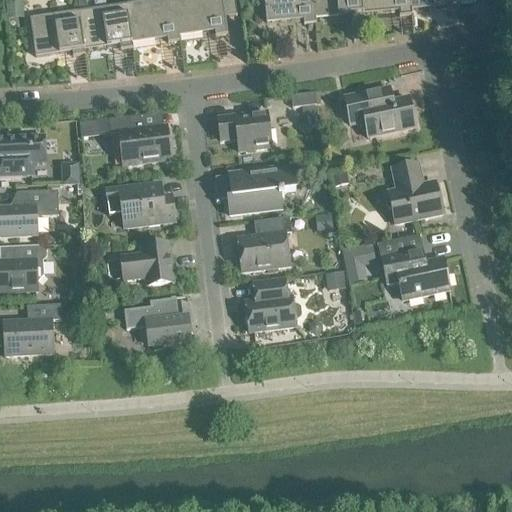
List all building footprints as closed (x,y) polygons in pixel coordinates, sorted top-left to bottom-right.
[(172,0),(168,0),(125,7),(131,45),(166,40),(167,45),(180,43),(179,38),(178,38),(172,0)] [(233,0),(172,0),(178,38),(179,38),(214,33),(215,38),(227,36),(224,19),(236,18),(233,0)] [(314,20),(312,0),(263,0),(266,25),(303,21),(303,26),(316,25),(315,20),(314,20)] [(360,0),(312,0),(314,20),(315,20),(350,17),(351,22),(363,21),(363,16),(362,16),(360,0)] [(408,0),(360,0),(362,16),(363,16),(398,13),(399,18),(411,17),(411,12),(410,12),(408,0)] [(457,0),(408,0),(410,12),(411,12),(446,8),(446,13),(459,12),(458,8),(457,0)] [(470,7),(469,0),(457,0),(458,8),(470,7)] [(125,7),(77,13),(83,52),(84,52),(119,47),(120,52),(132,50),(131,45),(125,7)] [(83,52),(77,13),(29,21),(35,59),(72,54),(72,59),(85,57),(84,52),(83,52)] [(380,106),(377,93),(344,100),(349,128),(364,125),(367,141),(414,131),(408,100),(380,106)] [(316,107),(314,95),(290,98),(292,110),(316,107)] [(217,121),(220,144),(237,142),(238,154),(270,150),(266,115),(217,121)] [(143,118),(108,122),(110,137),(118,136),(122,169),(170,163),(166,129),(145,132),(143,118)] [(0,140),(0,175),(0,180),(33,179),(32,158),(45,158),(44,138),(0,140)] [(61,167),(62,187),(78,186),(77,167),(61,167)] [(420,180),(417,167),(392,172),(396,193),(388,195),(388,198),(386,202),(385,206),(387,210),(392,213),(394,227),(441,217),(434,185),(419,188),(417,180),(420,180)] [(238,173),(240,192),(239,194),(238,196),(238,198),(237,199),(237,201),(227,202),(229,218),(260,214),(260,216),(268,215),(270,214),(273,213),(274,212),(281,212),(281,210),(280,210),(279,200),(283,199),(283,196),(285,196),(286,195),(289,194),(290,192),(292,190),(292,189),(293,187),(293,186),(294,186),(292,170),(269,173),(269,169),(238,173)] [(345,171),(330,174),(333,188),(348,185),(345,171)] [(121,209),(124,231),(174,225),(172,207),(162,208),(159,186),(106,193),(108,211),(121,209)] [(0,240),(37,238),(36,219),(58,218),(57,194),(16,195),(17,209),(0,210),(0,240)] [(330,216),(318,217),(320,234),(332,233),(330,216)] [(236,241),(241,276),(289,270),(285,237),(291,236),(289,220),(259,224),(260,235),(258,238),(236,241)] [(80,246),(71,247),(71,256),(81,255),(80,246)] [(145,281),(146,289),(173,285),(169,246),(141,249),(142,257),(120,259),(123,284),(145,281)] [(42,264),(46,259),(46,248),(13,250),(13,261),(10,264),(0,264),(0,295),(37,293),(37,285),(43,278),(42,264)] [(370,250),(342,255),(345,270),(373,265),(370,250)] [(398,285),(402,303),(448,293),(442,261),(423,265),(420,263),(417,264),(415,253),(381,260),(387,288),(398,285)] [(342,275),(324,278),(327,293),(345,290),(342,275)] [(258,304),(245,305),(249,335),(295,329),(294,321),(298,321),(301,317),(300,309),(296,307),(292,307),(291,299),(287,300),(284,281),(259,284),(261,299),(258,304)] [(146,330),(149,348),(152,348),(153,353),(162,352),(161,347),(189,343),(188,337),(192,336),(189,319),(174,321),(174,317),(177,317),(175,301),(149,305),(149,310),(123,313),(125,332),(146,330)] [(27,323),(3,324),(4,360),(53,357),(51,323),(61,323),(60,307),(26,309),(27,323)] [(359,314),(352,315),(354,327),(361,326),(359,314)]
